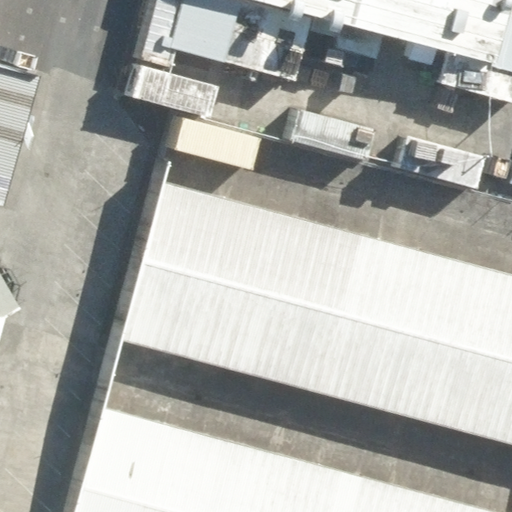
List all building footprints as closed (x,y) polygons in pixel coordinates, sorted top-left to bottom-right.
[(511,0),(229,0),(494,70),(511,0)] [(0,144),(21,69),(0,62),(0,302),(2,301),(0,297),(0,144)] [(372,117),(294,101),(287,137),(365,153),(372,117)] [(483,141),(399,127),(392,164),(477,178),(483,141)] [(123,346),(511,451),(511,285),(164,191),(123,346)] [(77,511),(463,511),(104,415),(77,511)]
